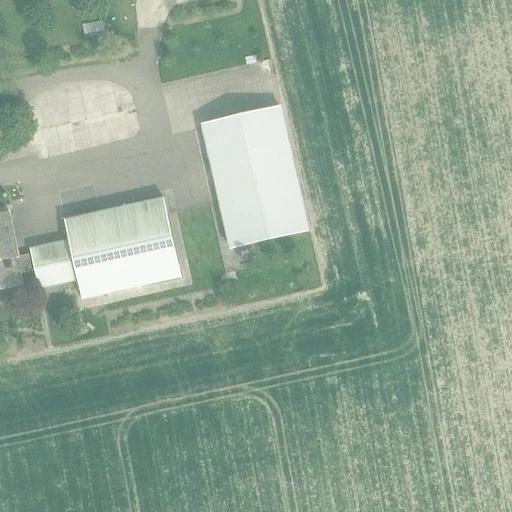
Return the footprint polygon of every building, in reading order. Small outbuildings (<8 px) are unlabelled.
[(88,21),(108,17),(106,7),(85,12),(88,21)] [(230,247),(309,229),(282,111),(203,129),(230,247)] [(142,168),(65,181),(69,206),(168,190),(165,175),(143,179),(142,168)] [(32,255),(19,258),(21,272),(21,274),(35,271),(40,290),(78,281),(83,301),(182,279),(164,199),(65,221),(70,241),(31,250),(32,255)] [(9,212),(0,213),(0,283),(22,279),(21,274),(21,272),(19,258),(9,212)]
